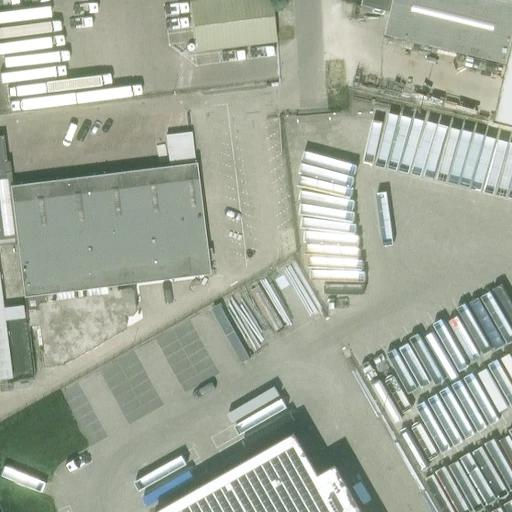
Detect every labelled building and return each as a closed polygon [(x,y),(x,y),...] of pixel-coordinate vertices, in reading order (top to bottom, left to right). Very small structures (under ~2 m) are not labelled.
[(269,0),(209,0),(189,3),(195,52),(254,45),(275,43),(269,0)] [(385,36),(507,64),(511,41),(511,0),(362,0),(361,7),(391,13),(385,36)] [(511,55),(496,123),(511,127),(511,55)] [(149,116),(153,143),(186,139),(183,112),(149,116)] [(454,188),(511,199),(511,141),(466,132),(454,188)] [(2,137),(0,136),(0,385),(11,384),(33,381),(27,326),(37,325),(42,368),(61,366),(122,331),(120,316),(130,315),(133,311),(130,293),(128,290),(116,292),(116,287),(209,275),(195,164),(11,187),(8,163),(5,163),(2,137)] [(511,322),(493,282),(398,327),(419,372),(511,328),(511,322)] [(417,469),(438,511),(511,511),(511,342),(492,352),(511,393),(511,412),(478,429),(507,487),(500,490),(501,493),(491,498),(465,445),(417,469)] [(11,384),(0,385),(0,392),(12,391),(11,384)] [(320,476),(296,432),(155,511),(363,511),(338,466),(320,476)]
